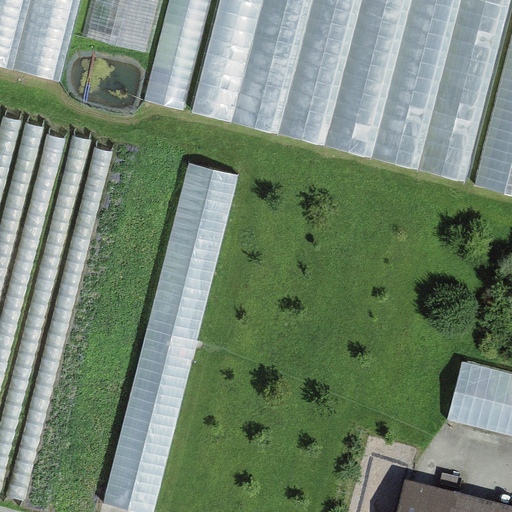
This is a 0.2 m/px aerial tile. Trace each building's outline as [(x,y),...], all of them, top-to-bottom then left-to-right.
[(0,0),(0,64),(64,78),(80,0),(0,0)] [(94,0),(86,36),(154,51),(165,0),(94,0)] [(172,0),(153,101),(190,108),(211,0),(172,0)] [(511,0),(224,0),(200,117),(476,175),(474,184),(511,191),(511,0)] [(94,161),(109,165),(114,149),(99,145),(94,161)] [(163,511),(246,176),(193,162),(110,499),(162,511),(163,511)] [(511,435),(511,375),(469,365),(455,421),(511,435)] [(511,511),(511,507),(407,479),(398,511),(511,511)]
